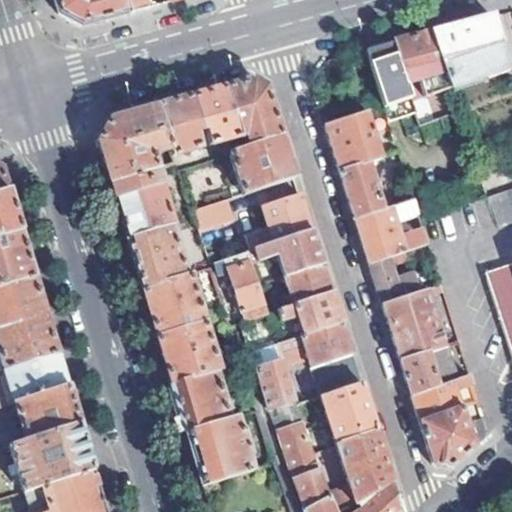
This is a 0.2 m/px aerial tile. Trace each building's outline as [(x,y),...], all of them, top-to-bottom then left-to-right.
[(81,25),(126,12),(121,0),(55,0),(56,4),(59,12),(70,18),(81,25)] [(128,0),(132,10),(145,7),(143,0),(128,0)] [(509,71),(491,15),(441,29),(429,32),(449,92),(509,71)] [(424,99),(449,92),(429,32),(416,36),(390,43),(405,86),(407,85),(418,82),(424,99)] [(363,49),(389,122),(416,113),(407,85),(405,86),(390,43),(363,49)] [(245,84),(225,89),(238,138),(244,141),(247,150),(282,138),(268,95),(249,83),(245,84)] [(191,99),(201,133),(206,132),(210,147),(219,145),(222,137),(227,142),(238,138),(225,89),(196,97),(191,99)] [(171,150),(174,157),(186,154),(187,147),(193,151),(201,148),(198,134),(201,133),(191,99),(185,100),(158,109),(171,150)] [(108,174),(111,183),(156,170),(153,156),(171,150),(158,109),(119,119),(110,122),(98,142),(108,174)] [(367,112),(325,126),(339,172),(381,159),(367,112)] [(228,187),(232,198),(294,179),(288,158),(282,138),(247,150),(229,155),(239,184),(228,187)] [(381,159),(339,172),(347,196),(354,219),(382,210),(371,175),(384,170),(385,177),(406,171),(399,154),(381,159)] [(114,194),(127,240),(171,228),(173,228),(156,170),(111,183),(114,194)] [(511,188),(487,196),(497,227),(511,221),(511,188)] [(7,191),(0,192),(0,236),(19,231),(10,200),(7,191)] [(300,195),(260,207),(273,244),(312,232),(306,214),(300,195)] [(225,200),(191,211),(198,231),(232,221),(225,200)] [(382,210),(354,219),(362,243),(368,263),(398,254),(427,245),(422,229),(398,237),(394,223),(418,215),(414,200),(382,210)] [(185,276),(171,228),(127,240),(139,279),(142,289),(185,276)] [(268,230),(245,237),(250,251),(273,244),(268,230)] [(0,236),(0,287),(33,278),(22,240),(19,231),(0,236)] [(250,251),(246,252),(251,268),(257,267),(256,263),(276,257),(283,277),(322,265),(314,241),(312,232),(273,244),(250,251)] [(240,313),(242,321),(266,314),(251,268),(246,252),(213,263),(217,276),(222,274),(228,291),(235,314),(240,313)] [(398,254),(368,263),(371,273),(381,305),(424,292),(417,271),(405,276),(398,254)] [(511,263),(485,272),(511,359),(511,263)] [(283,277),(271,281),(273,290),(285,286),(292,306),(331,293),(329,286),(322,265),(283,277)] [(149,312),(157,337),(204,323),(190,274),(185,276),(142,289),(149,312)] [(33,278),(0,287),(0,329),(45,317),(42,309),(33,278)] [(424,292),(381,305),(389,329),(399,363),(443,349),(427,297),(441,293),(441,286),(424,292)] [(292,306),(266,314),(270,326),(296,318),(299,326),(292,327),(295,338),(300,337),(341,324),(339,316),(331,293),(292,306)] [(45,317),(0,329),(0,360),(3,370),(11,368),(56,354),(47,325),(45,317)] [(168,378),(171,387),(215,373),(218,372),(204,323),(157,337),(168,378)] [(341,324),(300,337),(320,399),(361,385),(352,358),(341,324)] [(276,343),(249,353),(255,369),(265,400),(267,409),(275,406),(277,410),(296,404),(276,343)] [(443,349),(399,363),(402,372),(411,395),(455,381),(446,348),(443,349)] [(16,387),(4,390),(8,404),(14,403),(66,387),(59,364),(56,354),(11,368),(16,387)] [(182,423),(185,433),(228,422),(215,373),(171,387),(182,423)] [(455,381),(411,395),(417,416),(419,422),(462,409),(453,391),(473,385),(470,377),(455,381)] [(361,385),(320,399),(335,446),(376,432),(368,408),(361,385)] [(66,387),(14,403),(26,441),(78,425),(75,415),(66,387)] [(277,410),(280,420),(299,415),(296,404),(277,410)] [(419,422),(432,465),(441,466),(450,467),(466,453),(489,434),(483,419),(473,425),(475,434),(472,438),(462,409),(419,422)] [(280,420),(273,424),(277,433),(302,425),(299,415),(280,420)] [(193,458),(201,485),(251,471),(246,457),(249,456),(241,433),(239,434),(236,419),(228,422),(185,433),(193,458)] [(8,446),(23,491),(42,486),(91,471),(84,447),(78,425),(26,441),(8,446)] [(302,425),(277,433),(295,483),(304,509),(329,497),(326,492),(311,456),(302,425)] [(376,432),(335,446),(347,483),(326,492),(329,497),(335,511),(338,511),(392,482),(383,454),(376,432)] [(103,511),(99,496),(91,471),(42,486),(50,511),(103,511)] [(394,511),(400,506),(392,482),(338,511),(394,511)] [(304,509),(305,511),(335,511),(329,497),(304,509)]
